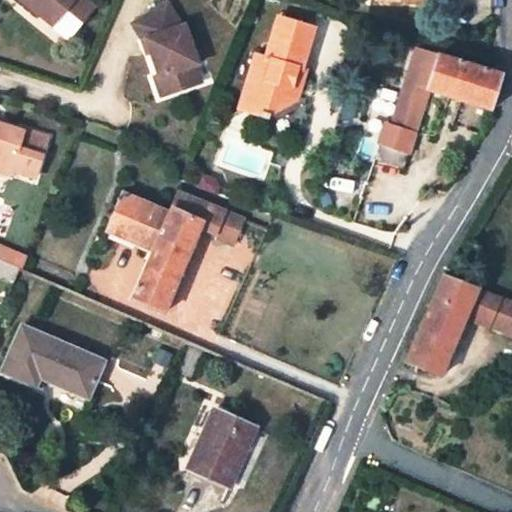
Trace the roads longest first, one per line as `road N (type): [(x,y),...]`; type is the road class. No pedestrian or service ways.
road 1 (residential): [(511,98),(424,263),(345,438)]
road 2 (residential): [(345,438),(511,510)]
